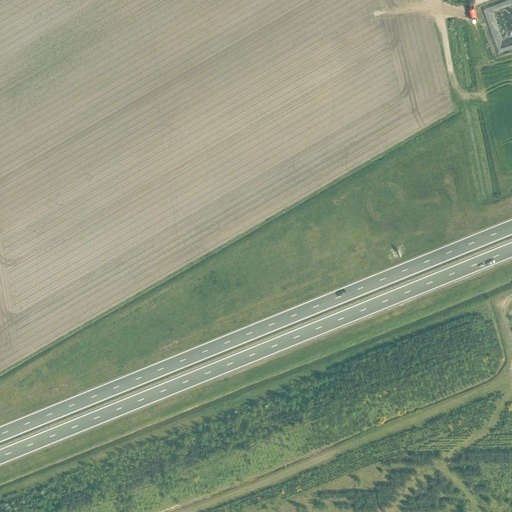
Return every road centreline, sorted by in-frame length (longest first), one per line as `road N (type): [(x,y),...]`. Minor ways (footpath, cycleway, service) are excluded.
road 1 (trunk): [(511,226),(0,433)]
road 2 (trunk): [(0,456),(511,249)]
road 3 (track): [(511,378),(180,511)]
road 4 (track): [(392,511),(415,481),(485,431),(511,386)]
